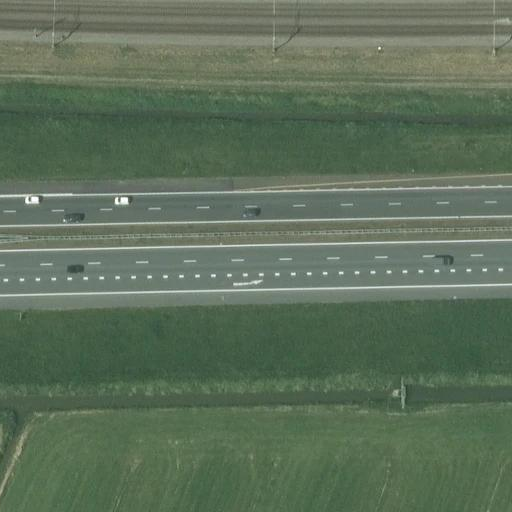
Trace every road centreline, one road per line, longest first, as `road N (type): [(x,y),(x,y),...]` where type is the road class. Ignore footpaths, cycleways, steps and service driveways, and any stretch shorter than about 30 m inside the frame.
road 1 (motorway): [(0,264),(511,253)]
road 2 (motorway): [(511,204),(0,214)]
road 3 (track): [(511,86),(0,78)]
